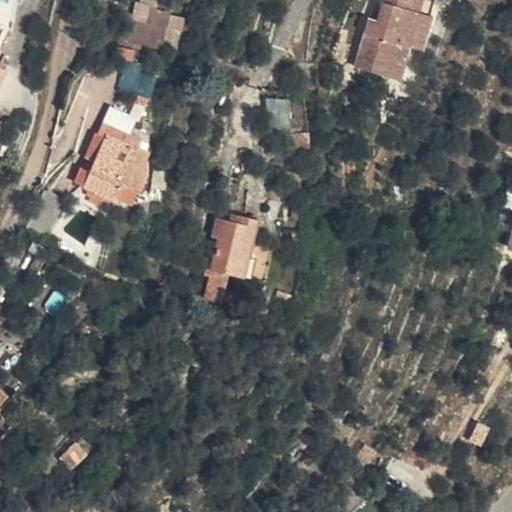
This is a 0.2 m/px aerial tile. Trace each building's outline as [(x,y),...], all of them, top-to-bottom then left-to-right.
[(174,55),(186,17),(133,0),(121,39),(174,55)] [(381,0),(377,18),(368,16),(357,65),(404,77),(411,44),(426,46),(433,10),(418,7),(419,0),(381,0)] [(0,28),(0,67),(4,70),(6,65),(0,62),(0,55),(2,51),(0,49),(0,47),(11,28),(3,23),(0,28)] [(122,66),(119,92),(151,97),(155,71),(122,66)] [(107,104),(96,129),(137,146),(144,149),(140,136),(125,129),(131,115),(107,104)] [(288,126),(288,110),(270,111),(270,126),(288,126)] [(137,146),(96,129),(95,128),(82,153),(86,155),(91,159),(86,170),(77,189),(82,193),(79,200),(83,206),(103,211),(110,201),(137,146)] [(144,149),(137,146),(110,201),(126,208),(144,179),(144,149)] [(91,159),(86,155),(80,166),(86,170),(91,159)] [(62,205),(45,194),(27,232),(47,243),(52,235),(61,218),(57,214),(62,205)] [(223,215),(221,223),(230,225),(232,217),(223,215)] [(230,225),(221,223),(208,220),(203,237),(213,239),(204,272),(236,279),(251,222),(232,217),(230,225)] [(65,243),(52,235),(47,243),(60,250),(65,243)]
